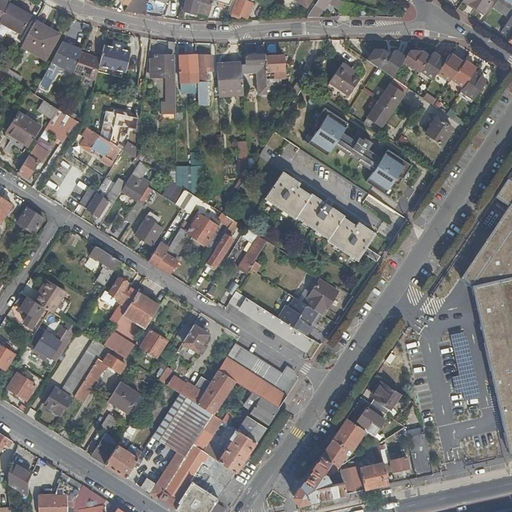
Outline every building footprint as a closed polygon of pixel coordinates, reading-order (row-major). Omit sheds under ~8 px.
[(0,0),(0,17),(8,3),(9,0),(0,0)] [(129,0),(128,3),(127,12),(142,15),(144,0),(155,0),(163,3),(163,0),(129,0)] [(185,0),(182,12),(191,15),(193,16),(195,10),(209,13),(212,2),(212,0),(185,0)] [(251,2),(252,0),(237,0),(231,15),(239,18),(240,16),(245,19),(253,3),(251,2)] [(328,0),(317,0),(314,5),(318,7),(322,10),(328,0)] [(463,0),(464,0),(484,13),(491,3),(486,0),(463,0)] [(497,0),(492,9),(509,19),(511,16),(511,14),(511,6),(502,0),(497,0)] [(219,4),(212,2),(209,13),(216,15),(219,4)] [(30,15),(8,3),(0,17),(0,23),(19,34),(30,15)] [(318,7),(314,5),(305,19),(310,19),(318,7)] [(195,10),(193,16),(191,15),(190,17),(195,19),(196,15),(207,17),(209,13),(195,10)] [(511,17),(502,32),(511,38),(510,42),(511,43),(511,17)] [(42,29),(32,23),(19,46),(43,59),(54,39),(41,32),(42,29)] [(81,50),(63,42),(53,61),(73,72),(80,53),(81,50)] [(151,76),(166,76),(166,89),(175,89),(174,77),(171,77),(171,56),(174,56),(174,44),(168,43),(168,56),(155,56),(155,58),(155,63),(151,63),(151,76)] [(114,49),(103,47),(99,60),(98,67),(122,73),(125,74),(130,53),(119,50),(114,49)] [(263,47),(254,48),(255,56),(264,55),(263,47)] [(374,53),(368,63),(376,69),(380,71),(391,78),(391,79),(402,63),(405,59),(394,53),(391,57),(381,51),(374,53)] [(99,60),(80,53),(73,72),(94,82),(96,74),(98,67),(99,60)] [(409,53),(405,59),(402,63),(420,74),(421,73),(430,58),(423,53),(409,53)] [(433,54),(430,58),(421,73),(433,81),(437,74),(445,62),(433,54)] [(256,69),(257,73),(259,73),(265,73),(264,57),(264,55),(255,56),(244,57),(245,66),(249,66),(249,69),(256,69)] [(281,55),(264,57),(265,73),(266,79),(283,77),(281,55)] [(211,56),(195,57),(196,83),(198,106),(209,106),(208,82),(206,82),(206,72),(212,72),(211,56)] [(450,56),(445,62),(437,74),(449,82),(450,81),(462,64),(450,56)] [(178,58),(179,83),(196,83),(195,57),(178,58)] [(463,62),(462,64),(450,81),(463,89),(473,74),(476,70),(463,62)] [(341,63),(338,66),(352,76),(354,72),(341,63)] [(56,67),(50,64),(33,95),(42,101),(45,103),(47,99),(48,97),(43,94),(49,81),(51,82),(55,73),(54,72),(56,67)] [(229,69),(216,70),(218,98),(242,96),(242,87),(240,64),(229,64),(229,69)] [(352,76),(338,66),(327,83),(347,96),(358,80),(352,76)] [(380,71),(376,69),(372,76),(375,78),(380,71)] [(6,71),(3,77),(17,85),(20,79),(6,71)] [(486,82),(473,74),(463,89),(461,93),(473,101),(486,82)] [(391,79),(391,78),(376,100),(393,111),(408,90),(391,79)] [(302,86),(295,82),(285,99),(294,100),(296,97),(302,86)] [(166,89),(166,102),(166,113),(175,113),(175,89),(166,89)] [(393,111),(376,100),(361,123),(377,134),(393,111)] [(42,101),(36,110),(50,120),(56,110),(51,107),(45,103),(42,101)] [(60,107),(54,103),(51,107),(56,110),(59,111),(60,107)] [(346,124),(323,108),(313,122),(318,125),(305,145),(326,159),(334,148),(371,173),(365,183),(383,196),(396,176),(401,180),(410,167),(387,151),(380,161),(371,155),(377,146),(357,132),(351,141),(340,133),(346,124)] [(47,124),(65,136),(75,122),(71,119),(63,114),(59,111),(56,110),(50,120),(47,124)] [(65,111),(63,114),(71,119),(73,116),(65,111)] [(25,146),(37,128),(17,114),(4,133),(11,137),(8,141),(16,147),(19,143),(25,146)] [(100,133),(110,136),(108,142),(111,144),(114,146),(118,135),(125,137),(127,131),(134,133),(137,122),(105,114),(100,133)] [(431,125),(425,134),(441,145),(451,130),(435,119),(433,123),(430,121),(429,123),(431,125)] [(91,150),(103,158),(101,161),(109,167),(117,154),(119,155),(122,151),(121,151),(114,146),(111,144),(108,148),(97,140),(99,137),(86,129),(82,136),(84,138),(79,147),(89,154),(89,153),(91,150)] [(99,137),(97,140),(108,148),(111,144),(108,142),(99,137)] [(238,179),(225,200),(229,203),(248,174),(247,159),(246,143),(236,144),(238,179)] [(42,162),(47,154),(34,145),(29,152),(30,153),(17,174),(27,179),(38,160),(42,162)] [(124,146),(121,151),(122,151),(135,159),(135,155),(131,153),(132,151),(124,146)] [(131,208),(117,232),(123,235),(152,190),(147,187),(144,185),(133,178),(142,164),(139,162),(136,167),(125,184),(121,190),(137,201),(132,209),(131,208)] [(142,164),(133,178),(144,185),(147,181),(142,178),(148,168),(142,164)] [(175,169),(167,170),(167,180),(175,185),(175,169)] [(180,169),(175,169),(175,185),(183,190),(184,191),(184,180),(181,180),(180,169)] [(156,173),(153,171),(147,181),(150,183),(152,180),(156,173)] [(357,262),(361,255),(374,264),(379,257),(366,248),(375,234),(358,223),(356,227),(343,218),(344,217),(311,195),(310,196),(297,188),(300,184),(283,173),(265,200),(295,220),(296,218),(328,239),(326,242),(357,262)] [(98,217),(108,202),(112,205),(121,190),(125,184),(118,179),(105,200),(98,196),(101,192),(103,193),(106,187),(105,187),(109,181),(105,178),(97,191),(95,194),(96,195),(86,210),(98,217)] [(152,180),(150,183),(147,187),(152,190),(157,193),(161,186),(152,180)] [(511,192),(502,186),(490,203),(503,211),(454,282),(471,293),(508,455),(511,453),(511,192)] [(89,187),(78,205),(85,209),(95,194),(97,191),(89,187)] [(174,194),(169,201),(181,208),(190,214),(195,206),(199,200),(184,191),(183,190),(178,197),(174,194)] [(0,220),(9,206),(0,200),(0,220)] [(199,200),(195,206),(204,211),(207,205),(203,202),(199,200)] [(42,220),(25,210),(16,224),(19,226),(18,228),(29,234),(30,232),(33,234),(42,220)] [(222,215),(221,214),(217,220),(220,223),(228,228),(233,221),(222,215)] [(200,215),(187,233),(205,245),(218,226),(200,215)] [(146,220),(144,219),(134,235),(150,245),(160,229),(149,222),(150,220),(147,218),(146,220)] [(233,221),(228,228),(214,251),(205,264),(213,268),(231,239),(228,237),(234,227),(243,233),(240,237),(241,238),(243,239),(248,231),(233,221)] [(220,223),(218,226),(205,245),(214,251),(228,228),(220,223)] [(180,228),(170,244),(155,267),(167,275),(176,262),(173,260),(187,239),(182,235),(184,231),(180,228)] [(255,240),(236,269),(245,275),(248,270),(253,263),(266,242),(248,231),(243,239),(245,240),(246,238),(250,240),(252,238),(255,240)] [(166,245),(160,241),(147,262),(155,267),(170,244),(168,243),(166,245)] [(100,274),(96,280),(104,285),(119,262),(94,246),(88,256),(94,259),(93,261),(101,266),(102,264),(104,266),(99,273),(100,274)] [(259,267),(253,263),(248,270),(255,274),(259,267)] [(121,308),(122,306),(126,309),(135,293),(136,293),(125,287),(127,285),(117,279),(106,296),(115,302),(114,304),(118,307),(119,307),(121,308)] [(49,282),(46,280),(39,292),(42,293),(49,282)] [(309,294),(302,290),(296,300),(315,312),(319,314),(322,309),(324,311),(337,291),(318,280),(309,294)] [(42,293),(39,292),(32,302),(44,309),(48,312),(53,315),(66,293),(49,282),(42,293)] [(227,302),(304,351),(311,340),(306,337),(304,335),(277,318),(234,292),(227,302)] [(135,293),(126,309),(122,314),(144,328),(158,307),(135,293)] [(279,315),(277,318),(304,335),(310,327),(307,325),(315,312),(296,300),(291,297),(279,315)] [(26,298),(19,309),(28,315),(26,318),(22,324),(30,329),(42,312),(44,309),(32,302),(26,298)] [(19,309),(17,313),(26,318),(28,315),(19,309)] [(76,330),(70,326),(67,331),(73,335),(76,330)] [(183,326),(175,338),(181,342),(189,330),(183,326)] [(191,326),(189,330),(181,342),(181,343),(200,355),(205,347),(201,345),(207,336),(191,326)] [(60,341),(38,328),(28,344),(50,358),(60,341)] [(156,358),(166,342),(149,332),(139,348),(156,358)] [(132,347),(110,333),(102,346),(104,348),(124,360),(132,347)] [(51,388),(41,406),(60,418),(72,398),(101,352),(104,348),(102,346),(91,340),(58,392),(51,388)] [(229,352),(217,371),(234,382),(252,393),(254,394),(276,409),(296,380),(294,373),(284,367),(280,373),(234,344),(229,352)] [(0,346),(0,367),(3,370),(12,355),(6,351),(7,349),(2,346),(1,347),(0,346)] [(128,369),(101,352),(72,398),(80,403),(100,370),(102,371),(106,366),(123,377),(128,369)] [(171,372),(165,368),(156,381),(157,381),(163,385),(171,372)] [(217,371),(209,384),(196,406),(211,415),(212,415),(234,382),(217,371)] [(35,386),(16,374),(6,388),(11,391),(10,393),(20,399),(21,398),(26,400),(35,386)] [(171,377),(165,386),(178,394),(196,406),(209,384),(199,378),(193,388),(186,384),(184,386),(171,377)] [(138,395),(119,383),(107,401),(126,413),(138,395)] [(374,398),(374,399),(370,405),(384,415),(398,395),(381,383),(376,391),(378,392),(374,398)] [(196,406),(178,394),(151,438),(176,454),(166,468),(164,467),(160,473),(162,474),(155,486),(149,495),(157,499),(191,446),(211,415),(196,406)] [(276,409),(254,394),(251,398),(253,399),(252,401),(249,399),(248,401),(254,405),(249,412),(267,424),(276,409)] [(366,409),(365,409),(354,425),(364,432),(368,435),(371,437),(382,421),(380,420),(384,415),(370,405),(369,404),(366,409)] [(232,417),(227,413),(221,421),(227,425),(232,417)] [(114,418),(108,414),(100,427),(106,431),(114,418)] [(227,425),(221,421),(212,415),(211,415),(191,446),(212,460),(233,474),(254,442),(237,431),(227,425)] [(264,428),(246,417),(237,431),(254,442),(264,428)] [(354,425),(345,419),(331,440),(350,453),(364,432),(354,425)] [(423,433),(406,437),(415,479),(432,475),(423,433)] [(123,434),(117,443),(103,465),(114,472),(124,479),(141,453),(136,450),(131,457),(127,454),(128,451),(125,449),(124,452),(120,449),(127,436),(123,434)] [(0,449),(2,447),(6,449),(11,442),(3,438),(0,435),(0,449)] [(117,443),(103,435),(90,457),(95,460),(103,465),(117,443)] [(378,464),(358,469),(363,490),(387,485),(385,474),(382,461),(377,441),(371,437),(368,435),(365,439),(373,444),(378,464)] [(317,462),(293,497),(299,504),(363,490),(358,469),(358,467),(338,471),(340,478),(334,481),(335,484),(331,486),(329,482),(327,483),(324,477),(332,474),(336,469),(355,456),(350,453),(331,440),(317,462)] [(212,460),(191,446),(157,499),(176,511),(208,511),(212,506),(222,491),(225,487),(217,483),(221,478),(201,464),(202,461),(209,465),(212,460)] [(389,460),(382,461),(385,474),(407,468),(404,458),(389,461),(389,460)] [(10,463),(6,473),(6,483),(26,495),(26,483),(30,475),(10,463)] [(65,511),(65,498),(76,498),(77,494),(81,487),(60,473),(52,496),(36,496),(35,511),(65,511)] [(138,483),(136,486),(147,493),(152,484),(145,480),(141,485),(138,483)] [(155,486),(152,484),(147,493),(149,495),(155,486)] [(77,494),(85,498),(79,511),(83,511),(86,511),(85,505),(94,503),(96,509),(100,509),(104,501),(81,487),(77,494)] [(231,496),(222,491),(212,506),(221,511),(231,496)] [(77,494),(76,498),(70,510),(76,511),(79,511),(85,498),(77,494)] [(83,511),(121,511),(117,509),(114,511),(103,511),(102,508),(100,509),(96,509),(94,503),(85,505),(86,511),(83,511)]
